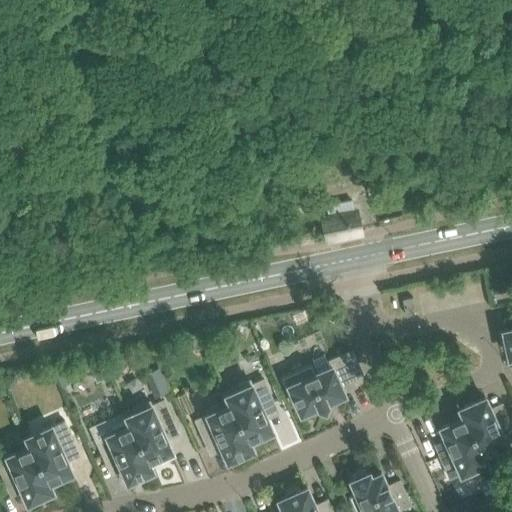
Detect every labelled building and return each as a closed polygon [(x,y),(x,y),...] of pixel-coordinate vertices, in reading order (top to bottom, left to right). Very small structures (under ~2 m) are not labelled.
[(329,217),(324,218),(328,238),(358,232),(358,231),(354,212),(353,212),(351,200),(326,205),(329,217)] [(495,303),(510,299),(504,276),(489,281),(495,303)] [(412,296),(402,299),(405,314),(415,312),(412,296)] [(246,340),(251,328),(239,323),(234,335),(246,340)] [(511,327),(503,329),(509,355),(511,354),(511,327)] [(356,385),(342,354),(327,360),(330,366),(315,372),(311,363),(281,376),(289,396),(293,394),(301,412),(316,404),(317,406),(325,410),(328,402),(327,400),(343,393),(343,391),(356,385)] [(271,429),(261,407),(273,401),(263,378),(251,383),(249,379),(225,390),(251,448),(252,448),(248,439),(271,429)] [(251,448),(225,390),(228,399),(205,409),(207,413),(194,419),(205,442),(217,436),(227,459),(251,448)] [(187,396),(176,401),(181,413),(192,408),(187,396)] [(511,438),(511,426),(506,414),(494,419),(484,396),(460,407),(485,461),(482,452),(511,438)] [(171,450),(161,428),(173,422),(163,399),(151,404),(149,400),(125,411),(151,469),(152,469),(148,460),(171,450)] [(485,461),(460,407),(464,416),(441,426),(451,449),(439,454),(449,477),(485,461)] [(151,469),(125,411),(124,411),(128,420),(105,430),(107,434),(95,439),(105,463),(117,457),(127,480),(151,469)] [(71,471),(61,449),(74,443),(63,420),(27,436),(51,490),(52,490),(48,481),(71,471)] [(51,490),(27,436),(26,436),(30,445),(0,458),(0,472),(5,484),(17,478),(27,501),(51,490)] [(410,504),(399,479),(387,484),(387,483),(385,483),(380,472),(370,476),(368,472),(366,473),(364,468),(351,474),(353,478),(351,479),(357,492),(349,496),(356,511),(361,511),(365,510),(365,511),(398,511),(397,510),(410,504)] [(332,511),(329,511),(317,511),(306,486),(300,489),(299,486),(293,486),(287,489),(283,493),(285,496),(279,499),(284,511),(332,511)]
